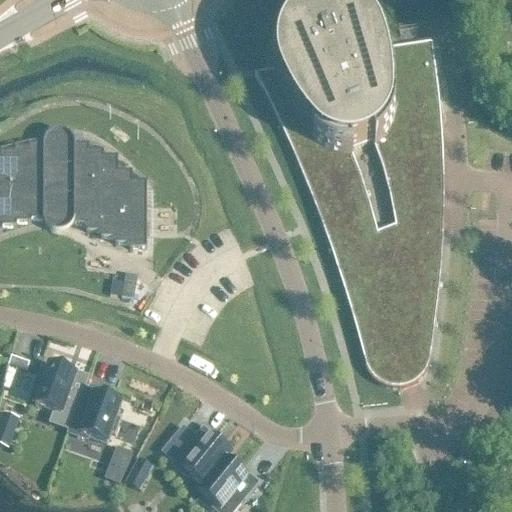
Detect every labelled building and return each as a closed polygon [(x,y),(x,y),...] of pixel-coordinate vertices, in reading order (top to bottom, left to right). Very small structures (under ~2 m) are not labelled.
[(438,96),(431,49),(386,56),(383,48),(382,46),(381,44),(379,40),(377,36),(374,33),(371,29),(370,28),(366,24),(363,22),(361,21),(356,18),(352,16),(347,14),(343,13),(341,13),(336,12),(333,12),(329,11),(324,12),(320,12),(316,13),(316,15),(317,15),(318,19),(305,24),(303,20),(303,18),(299,20),(297,21),(294,24),(292,26),(290,27),(288,30),(285,33),(283,35),(282,37),(280,41),(277,45),(276,49),(275,50),(274,55),(273,58),(273,62),(272,67),(272,69),(272,72),(272,75),(273,77),(254,80),(269,108),(272,114),(282,134),(289,149),(292,156),(299,173),(310,201),(321,228),(328,248),(334,266),(341,285),(349,314),(359,346),(366,373),(365,374),(366,376),(367,376),(369,379),(374,384),(379,389),(385,392),(392,394),(399,394),(406,393),(412,390),(418,386),(423,381),(426,375),(428,372),(429,372),(430,369),(429,369),(432,348),(436,315),(440,281),(442,248),(443,236),(444,236),(445,216),(443,216),(443,183),(442,151),(441,140),(443,139),(442,120),(440,120),(438,96)] [(89,150),(74,150),(73,146),(71,142),(67,139),(63,137),(59,136),(54,137),(50,139),(47,141),(44,145),(43,149),(28,149),(28,152),(14,152),(14,156),(0,156),(0,236),(2,237),(2,232),(17,232),(17,228),(32,228),(32,225),(46,225),(46,222),(72,222),(72,230),(86,230),(86,237),(101,237),(101,243),(115,243),(115,249),(129,249),(129,254),(146,254),(146,187),(132,187),(132,177),(118,177),(118,162),(103,162),(103,156),(89,156),(89,150)] [(122,303),(133,305),(136,289),(125,287),(122,303)] [(8,368),(25,375),(28,369),(10,361),(8,368)] [(34,411),(72,425),(84,393),(85,394),(89,382),(75,377),(74,381),(49,372),(44,384),(40,383),(35,398),(39,400),(34,411)] [(96,402),(97,398),(85,394),(84,393),(72,425),(68,436),(106,450),(111,438),(115,440),(120,424),(116,423),(121,411),(96,402)] [(2,419),(0,422),(0,434),(9,438),(14,423),(2,419)] [(225,467),(226,468),(231,461),(210,445),(213,441),(203,433),(174,469),(204,493),(225,467)] [(132,460),(118,455),(114,465),(128,471),(132,460)] [(148,470),(138,464),(133,472),(144,478),(148,470)] [(239,511),(258,489),(248,481),(246,484),(226,468),(225,467),(204,493),(198,499),(214,511),(239,511)]
